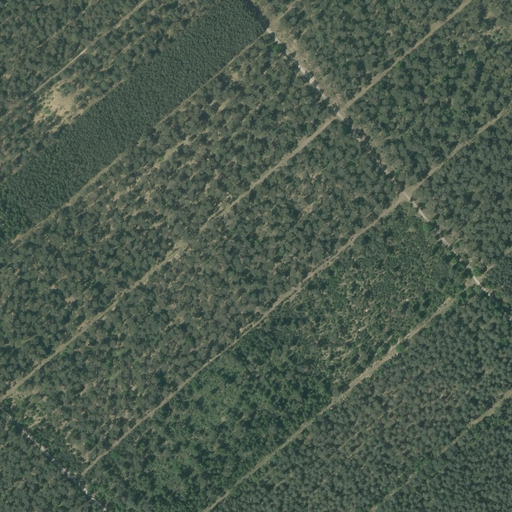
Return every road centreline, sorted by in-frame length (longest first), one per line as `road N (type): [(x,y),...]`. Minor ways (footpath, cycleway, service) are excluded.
road 1 (track): [(0,398),(471,0)]
road 2 (track): [(511,105),(69,478)]
road 3 (track): [(511,322),(242,0)]
road 4 (track): [(205,511),(511,248)]
road 5 (track): [(0,259),(304,0)]
road 6 (track): [(143,0),(0,118)]
road 7 (track): [(511,393),(370,511)]
road 8 (track): [(104,511),(0,409)]
